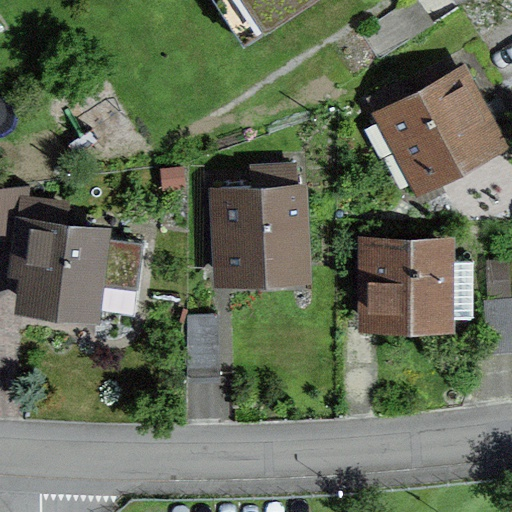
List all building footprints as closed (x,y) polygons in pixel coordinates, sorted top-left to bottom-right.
[(252,0),(270,26),(309,0),(252,0)] [(392,110),(428,175),(502,136),(466,70),(411,100),(401,80),(370,97),(380,116),(392,110)] [(215,189),(217,259),(231,258),(231,271),(299,268),(295,164),(266,165),(266,187),(215,189)] [(28,264),(24,302),(134,313),(142,240),(62,231),(64,209),(22,204),(16,263),(28,264)] [(362,244),(361,318),(472,318),(473,261),(445,261),(445,244),(362,244)] [(511,298),(486,300),(488,351),(511,349),(511,298)] [(219,313),(187,313),(188,375),(219,374),(219,313)]
